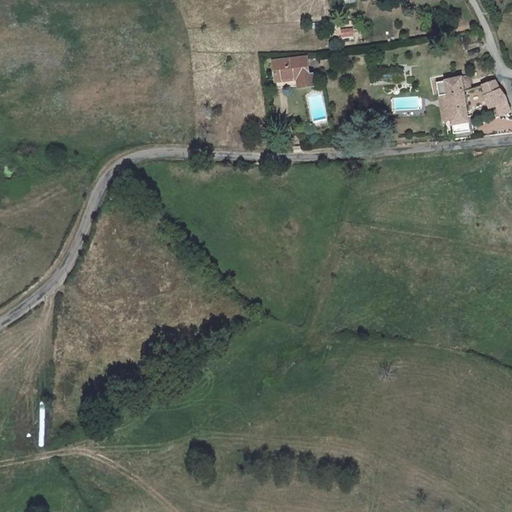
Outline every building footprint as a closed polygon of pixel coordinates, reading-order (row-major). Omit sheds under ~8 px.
[(310,77),(308,59),(274,63),(276,81),(310,77)] [(481,83),(495,78),(493,73),(479,79),(481,83)] [(312,77),(310,77),(276,81),(277,89),(297,87),(297,90),(314,88),(312,77)] [(436,83),(440,110),(449,108),(447,95),(464,92),(471,90),(469,78),(436,83)] [(504,96),(495,82),(482,87),(486,95),(484,97),(490,109),(496,108),(500,117),(510,113),(504,96)] [(470,124),(464,92),(447,95),(449,108),(451,121),(454,141),(475,139),(474,124),(470,124)] [(449,108),(440,110),(442,123),(451,121),(449,108)]
